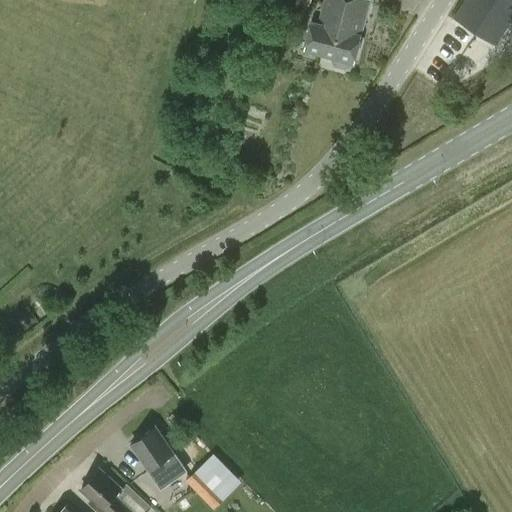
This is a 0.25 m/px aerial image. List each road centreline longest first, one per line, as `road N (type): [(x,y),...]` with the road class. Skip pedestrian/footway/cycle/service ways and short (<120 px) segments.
road 1 (secondary): [(0,489),(235,287),(511,118)]
road 2 (unclassified): [(0,392),(128,297),(321,177),(444,0)]
road 3 (unclassified): [(24,511),(39,489),(158,392)]
